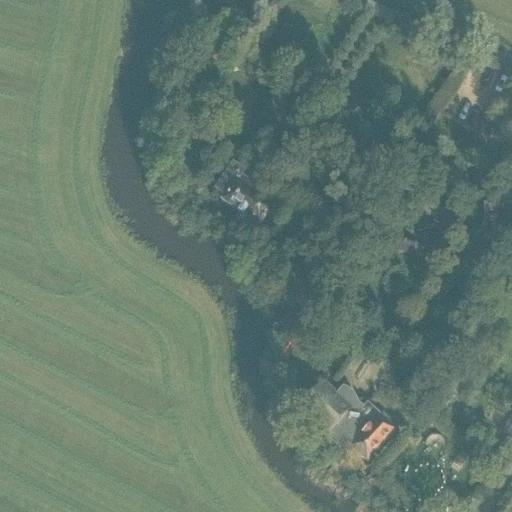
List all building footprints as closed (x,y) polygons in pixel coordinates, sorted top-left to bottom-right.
[(230,55),(210,40),(199,55),(219,70),(230,55)] [(277,202),(240,177),(229,169),(228,170),(213,190),(218,194),(215,198),(259,229),(277,202)] [(464,215),(403,176),(391,193),(452,233),(464,215)] [(503,203),(488,196),(483,207),(502,209),(503,203)] [(402,231),(392,230),(392,237),(385,236),(383,253),(407,255),(407,251),(413,252),(414,244),(408,243),(409,238),(401,238),(402,231)] [(348,323),(339,314),(327,327),(336,336),(348,323)] [(458,342),(443,328),(432,339),(447,353),(458,342)] [(443,370),(430,357),(419,369),(433,382),(443,370)] [(471,377),(461,367),(431,400),(442,409),(471,377)] [(296,411),(310,424),(340,452),(347,445),(368,464),(396,433),(367,407),(364,411),(358,406),(356,402),(350,393),(342,389),(335,396),(321,383),(296,411)] [(467,460),(460,455),(452,466),(459,471),(467,460)]
